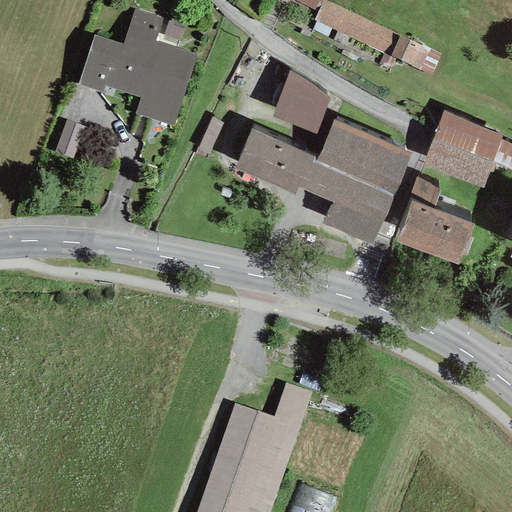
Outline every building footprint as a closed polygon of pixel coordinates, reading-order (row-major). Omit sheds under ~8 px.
[(293,0),(314,11),(318,0),(293,0)] [(390,56),(399,36),(323,0),(314,20),(316,21),(331,28),(337,31),(349,37),(384,53),(390,56)] [(122,44),(94,35),(78,84),(102,93),(104,85),(140,97),(134,114),(173,126),(196,54),(176,48),(179,41),(185,26),(134,10),(122,44)] [(327,37),(331,28),(316,21),(312,29),(327,37)] [(345,46),(349,37),(337,31),(333,40),(345,46)] [(430,76),(440,55),(399,36),(390,56),(396,59),(430,76)] [(390,69),(396,59),(390,56),(384,53),(378,63),(390,69)] [(314,86),(289,71),(272,117),(316,134),(330,98),(314,86)] [(443,111),(423,164),(483,189),(493,162),(501,140),(503,136),(443,111)] [(197,149),(208,154),(223,123),(212,117),(197,149)] [(73,158),(84,127),(66,120),(54,152),(73,158)] [(322,223),(372,245),(410,153),(334,120),(318,160),(251,129),(235,169),(294,196),(298,187),(332,203),(322,223)] [(511,170),(511,144),(501,140),(493,162),(511,170)] [(411,201),(433,209),(440,190),(416,177),(408,200),(411,201)] [(433,209),(411,201),(395,242),(457,265),(473,224),(433,209)] [(269,511),(311,392),(285,383),(273,417),(234,404),(196,511),(269,511)] [(294,511),(330,511),(338,493),(308,480),(294,511)]
